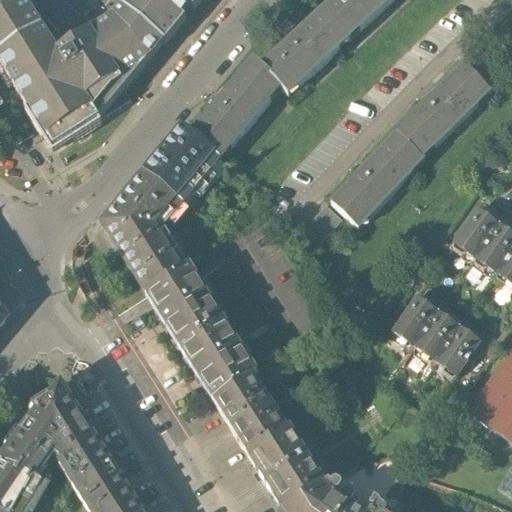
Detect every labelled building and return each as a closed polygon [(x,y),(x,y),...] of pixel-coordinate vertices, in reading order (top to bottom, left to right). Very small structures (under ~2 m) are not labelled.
[(129,0),(113,21),(58,56),(26,8),(30,4),(26,0),(0,0),(0,71),(2,74),(54,156),(57,155),(131,105),(122,95),(143,68),(146,65),(159,48),(163,49),(188,13),(194,13),(203,0),(129,0)] [(263,73),(281,92),(289,100),(396,0),(340,0),(293,45),(263,73)] [(281,92),(263,73),(254,65),(221,105),(191,141),(220,165),(281,92)] [(395,137),(396,138),(422,162),(490,96),(464,69),(428,104),(395,137)] [(145,177),(183,209),(220,165),(191,141),(181,133),(163,155),(145,177)] [(423,163),(422,162),(396,138),(364,173),(332,208),(359,232),(423,163)] [(189,271),(164,232),(183,209),(145,177),(103,228),(123,261),(146,298),(189,271)] [(325,208),(294,241),(310,256),(341,223),(325,208)] [(453,250),(453,254),(461,260),(466,259),(475,265),(475,270),(483,275),(487,273),(497,279),(497,284),(505,290),(510,288),(511,289),(511,233),(508,235),(499,229),(500,224),(491,218),(486,220),(478,214),(453,250)] [(189,271),(146,298),(168,322),(203,378),(220,407),(260,368),(189,271)] [(417,302),(393,338),(401,344),(401,348),(409,354),(414,352),(423,359),(422,363),(431,369),(435,367),(444,373),(443,378),(453,384),(457,382),(482,346),(482,342),(473,336),(468,338),(459,331),(460,327),(452,321),(447,323),(438,317),(438,312),(430,306),(425,308),(417,302)] [(511,355),(469,418),(511,447),(511,355)] [(260,368),(220,407),(237,432),(272,484),(289,509),(312,491),(327,478),(260,368)] [(61,378),(22,404),(26,407),(23,411),(0,442),(0,461),(32,480),(52,448),(89,511),(148,511),(141,499),(61,378)] [(0,461),(0,511),(27,511),(43,486),(32,480),(0,461)] [(511,469),(498,490),(511,499),(511,469)] [(339,511),(312,491),(289,509),(288,511),(339,511)]
